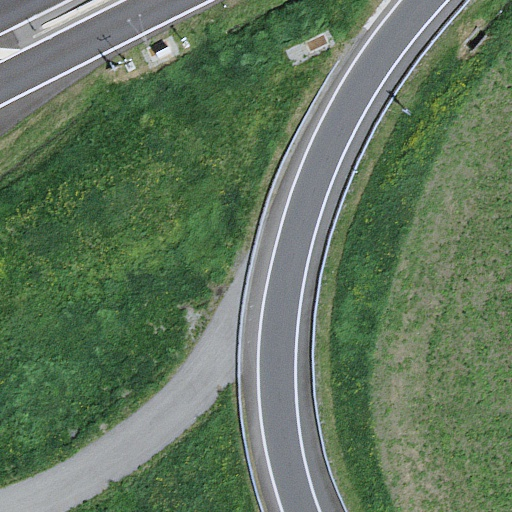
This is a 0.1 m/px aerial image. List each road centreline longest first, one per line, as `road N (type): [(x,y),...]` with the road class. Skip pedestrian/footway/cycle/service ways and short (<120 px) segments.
road 1 (motorway): [(305,511),(289,461),(278,371),(292,251),(347,107),(425,0)]
road 2 (trunk): [(0,82),(169,0)]
